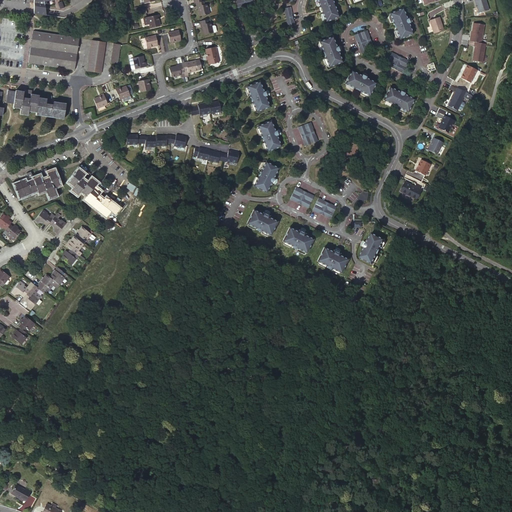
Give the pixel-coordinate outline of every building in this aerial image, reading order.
[(34,0),(34,13),(46,15),(44,2),(50,0),(34,0)] [(203,1),(196,2),(197,9),(198,9),(199,16),(209,14),(207,4),(206,4),(205,0),(203,1)] [(334,5),(332,0),(316,0),(320,8),(319,8),(320,11),(321,11),(325,21),(339,16),(334,5)] [(485,0),(474,0),(478,13),(489,10),(485,0)] [(295,26),(290,6),(283,8),(288,28),(295,26)] [(399,39),(413,34),(409,23),(410,23),(408,18),(407,19),(403,8),(389,13),(394,25),(395,24),(396,27),(395,28),(399,39)] [(150,28),(160,26),(158,18),(157,15),(147,17),(148,17),(149,24),(150,28)] [(443,30),(439,17),(429,21),(434,34),(443,30)] [(209,19),(199,21),(201,28),(202,27),(203,34),(213,32),(211,25),(211,22),(209,23),(209,19)] [(481,43),(484,25),(473,23),(471,37),(470,37),(469,41),(475,42),(481,43)] [(167,33),(170,43),(173,42),(181,40),(178,30),(167,33)] [(79,38),(33,31),(30,47),(28,63),(74,70),(79,38)] [(366,31),(353,36),(361,55),(373,49),(366,31)] [(157,45),(155,35),(144,38),(146,48),(150,47),(157,45)] [(331,36),(317,41),(322,53),(323,52),(324,55),(323,56),(327,67),(341,62),(336,51),(338,51),(336,46),(335,47),(331,36)] [(91,40),(87,71),(101,73),(106,42),(91,40)] [(482,62),(485,44),(481,43),(475,42),(474,46),(475,47),(472,61),(482,62)] [(110,63),(117,64),(120,45),(113,43),(110,63)] [(215,47),(205,49),(207,56),(208,60),(209,64),(219,62),(215,47)] [(408,61),(390,52),(384,65),(402,73),(408,61)] [(135,69),(145,67),(144,63),(142,56),(133,58),(135,69)] [(188,61),(182,63),(182,64),(185,75),(189,74),(188,73),(198,70),(202,69),(199,59),(195,60),(188,62),(188,61)] [(185,75),(182,64),(176,65),(176,66),(169,68),(171,77),(181,75),(181,77),(185,76),(185,75)] [(476,70),(467,65),(460,78),(470,83),(476,70)] [(361,76),(351,71),(344,84),(355,89),(356,88),(359,90),(358,91),(369,96),(375,84),(365,78),(366,77),(362,75),(361,76)] [(140,92),(150,90),(149,83),(148,79),(138,81),(140,92)] [(251,100),(255,112),(268,106),(264,96),(266,95),(264,91),(262,92),(258,81),(245,86),(249,97),(251,97),(252,100),(251,100)] [(130,95),(126,86),(120,88),(115,90),(119,99),(130,95)] [(390,88),(383,101),(394,106),(395,105),(398,106),(397,107),(408,113),(415,100),(404,95),(405,94),(403,93),(401,92),(400,93),(390,88)] [(466,92),(457,88),(448,106),(457,110),(466,92)] [(50,103),(51,96),(46,95),(46,99),(38,98),(39,95),(31,94),(32,90),(27,90),(26,96),(25,98),(23,97),(23,96),(24,91),(15,90),(15,91),(7,90),(5,103),(13,104),(13,108),(21,109),(20,115),(28,116),(29,112),(36,113),(35,115),(63,120),(66,104),(53,102),(53,103),(53,105),(50,104),(50,103)] [(93,99),(97,108),(107,104),(104,95),(99,97),(93,99)] [(221,114),(219,101),(208,103),(210,114),(214,113),(214,115),(221,114)] [(208,102),(197,104),(198,106),(190,107),(191,115),(199,114),(200,118),(207,117),(206,114),(210,114),(208,103),(208,102)] [(455,121),(444,115),(438,128),(447,133),(451,124),(453,125),(455,121)] [(270,120),(256,126),(261,137),(262,136),(264,139),(262,140),(267,151),(280,146),(276,135),(277,135),(276,131),(274,131),(270,120)] [(309,122),(297,127),(304,146),(316,141),(309,122)] [(141,143),(141,135),(137,135),(137,134),(126,134),(126,145),(131,145),(131,147),(137,147),(137,143),(141,143)] [(171,135),(167,135),(167,136),(156,136),(156,146),(160,146),(160,149),(166,149),(166,143),(170,143),(171,135)] [(176,136),(171,135),(170,143),(174,144),(174,146),(177,146),(177,149),(184,150),(186,136),(176,135),(176,136)] [(436,154),(442,142),(433,138),(431,141),(432,142),(427,150),(436,154)] [(199,147),(199,148),(195,148),(193,155),(197,156),(196,160),(202,161),(202,159),(207,160),(210,150),(204,149),(199,147)] [(224,153),(210,150),(207,160),(212,162),(211,164),(217,166),(218,160),(222,161),(224,153)] [(228,154),(224,153),(222,161),(226,162),(226,161),(230,162),(229,165),(236,166),(239,152),(229,150),(228,154)] [(424,176),(430,165),(421,160),(419,164),(418,163),(416,167),(417,167),(415,171),(424,176)] [(258,175),(253,186),(266,193),(271,182),(273,183),(274,179),(273,179),(278,168),(265,162),(260,173),(261,173),(259,176),(258,175)] [(42,179),(41,177),(40,175),(33,177),(30,172),(26,173),(28,180),(29,182),(26,182),(26,181),(25,179),(13,184),(19,199),(38,192),(46,190),(46,191),(49,199),(57,196),(54,189),(53,187),(60,184),(55,169),(48,172),(46,168),(41,170),(44,176),(44,178),(42,179)] [(107,191),(103,188),(101,191),(95,186),(97,182),(91,177),(88,181),(87,182),(85,180),(86,179),(90,174),(86,171),(84,173),(78,168),(67,183),(73,187),(70,191),(77,196),(80,191),(81,190),(87,195),(86,196),(84,200),(105,217),(110,211),(114,213),(119,207),(106,197),(105,198),(103,196),(107,191)] [(419,189),(403,182),(399,190),(415,198),(415,197),(416,197),(417,195),(417,194),(419,189)] [(294,187),(288,199),(306,208),(312,196),(294,187)] [(361,191),(359,199),(367,201),(369,193),(361,191)] [(318,198),(312,210),(330,219),(336,207),(318,198)] [(49,216),(47,214),(42,210),(34,221),(38,224),(38,223),(42,222),(46,226),(49,223),(54,216),(51,214),(49,216)] [(252,210),(245,224),(256,229),(256,228),(259,229),(259,231),(270,236),(276,222),(266,217),(267,215),(263,213),(262,215),(252,210)] [(3,227),(6,229),(10,224),(11,222),(8,220),(9,219),(6,216),(3,213),(0,216),(0,226),(2,228),(3,227)] [(60,220),(57,218),(60,215),(57,213),(54,216),(49,223),(53,227),(53,231),(57,234),(65,224),(61,220),(60,220)] [(13,227),(10,224),(6,229),(5,230),(8,232),(6,235),(13,240),(21,231),(17,228),(14,225),(13,227)] [(91,234),(81,227),(79,230),(76,233),(78,235),(75,238),(82,243),(84,240),(86,241),(91,234)] [(295,248),(306,254),(313,240),(303,235),(303,233),(300,231),(299,233),(288,228),(282,242),(292,247),(293,246),(296,247),(295,248)] [(364,247),(359,258),(372,264),(377,253),(376,253),(378,249),(379,250),(384,239),(371,233),(366,244),(364,243),(362,247),(364,247)] [(70,249),(76,254),(78,251),(83,244),(82,243),(75,238),(73,236),(71,240),(68,243),(70,245),(68,248),(70,249)] [(323,248),(317,262),(327,267),(328,266),(331,267),(330,268),(341,273),(348,260),(337,255),(338,253),(335,251),(334,253),(323,248)] [(61,258),(70,266),(76,259),(78,256),(77,255),(76,254),(70,249),(67,252),(66,251),(64,255),(61,258)] [(52,273),(49,277),(56,282),(59,285),(65,278),(62,276),(64,273),(59,268),(56,271),(55,270),(52,273)] [(10,277),(0,269),(0,283),(2,281),(4,284),(10,277)] [(59,285),(56,282),(49,277),(46,275),(43,278),(41,281),(42,282),(40,285),(38,288),(43,292),(45,290),(48,292),(53,285),(57,288),(59,285)] [(24,285),(19,281),(11,292),(15,295),(15,294),(19,294),(23,297),(28,291),(33,285),(30,282),(26,288),(24,286),(24,285)] [(34,296),(31,294),(28,291),(23,297),(22,299),(27,302),(27,306),(26,307),(31,310),(39,299),(34,296)] [(19,327),(21,329),(25,332),(28,329),(29,330),(34,323),(25,316),(22,319),(19,323),(21,324),(19,327)] [(14,333),(11,337),(21,345),(26,337),(24,336),(26,333),(25,332),(21,329),(18,331),(16,330),(14,333)] [(25,490),(16,485),(11,493),(16,496),(17,495),(25,500),(30,491),(25,488),(25,490)]
